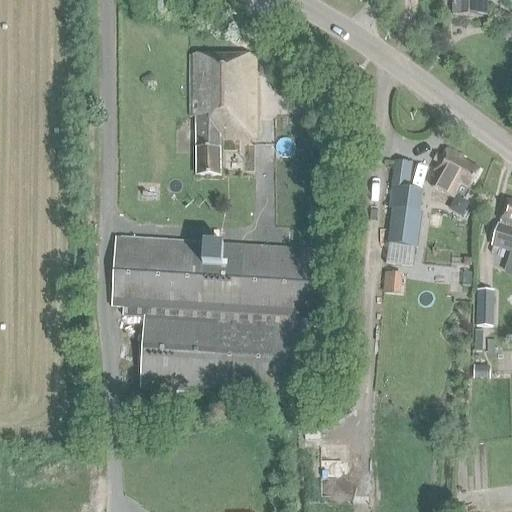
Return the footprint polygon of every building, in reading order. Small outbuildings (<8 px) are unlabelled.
[(446,0),(446,2),(453,2),(452,15),(486,16),(486,0),(446,0)] [(252,137),(251,55),(187,55),(187,117),(195,117),(195,176),(217,176),(217,137),(252,137)] [(430,172),(433,174),(427,185),(449,197),(457,183),(465,188),(476,169),(458,159),(460,156),(444,147),(430,172)] [(390,188),(387,211),(393,212),(388,246),(418,250),(423,214),(419,213),(422,192),(409,191),(390,188)] [(511,204),(504,202),(488,249),(511,256),(511,204)] [(109,309),(324,322),(328,252),(113,239),(109,309)] [(462,274),(461,289),(470,289),(471,274),(462,274)] [(476,329),(493,329),(494,293),(477,293),(476,329)] [(140,392),(296,401),(301,330),(144,320),(140,392)] [(473,368),(473,381),(485,381),(485,368),(473,368)]
